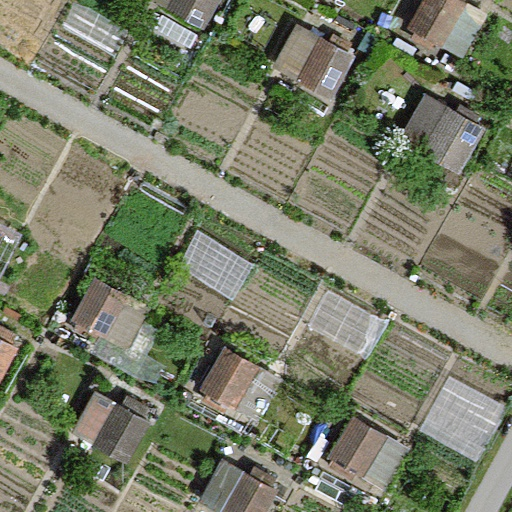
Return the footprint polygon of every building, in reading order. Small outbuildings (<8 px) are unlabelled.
[(162,0),(220,18),(226,0),(162,0)] [(488,0),(427,0),(415,22),(471,53),(498,5),(488,0)] [(308,15),(284,61),(343,92),(368,47),(308,15)] [(410,139),(476,165),(496,112),(430,87),(410,139)] [(145,184),(127,216),(177,243),(194,212),(145,184)] [(0,240),(12,215),(0,209),(0,240)] [(110,276),(85,316),(137,347),(161,308),(110,276)] [(0,334),(0,373),(9,378),(24,345),(0,334)] [(209,387),(243,407),(272,358),(237,338),(209,387)] [(141,454),(161,413),(106,387),(87,428),(141,454)] [(357,409),(339,460),(400,481),(418,430),(357,409)] [(208,498),(235,511),(274,511),(291,480),(233,450),(208,498)]
